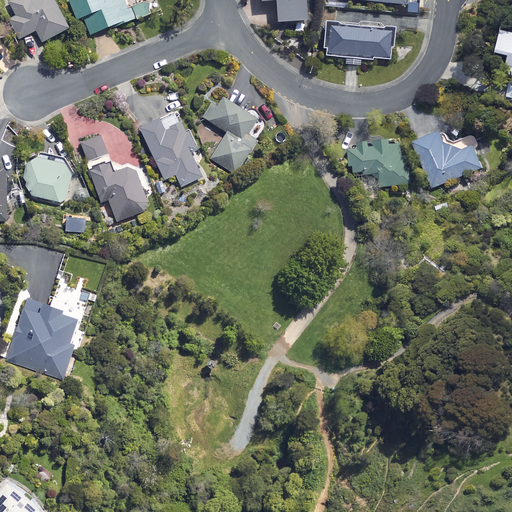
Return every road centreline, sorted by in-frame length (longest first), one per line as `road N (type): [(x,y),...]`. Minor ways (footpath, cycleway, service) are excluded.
road 1 (residential): [(453,0),(429,74),(377,103),(306,94),(278,78),(228,25)]
road 2 (residential): [(228,25),(69,88),(31,93)]
